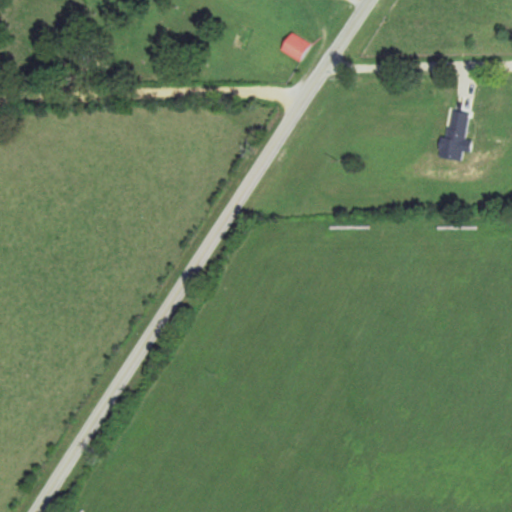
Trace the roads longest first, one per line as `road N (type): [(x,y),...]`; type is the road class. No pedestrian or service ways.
road 1 (tertiary): [(38,511),(370,0)]
road 2 (residential): [(309,97),(0,97)]
